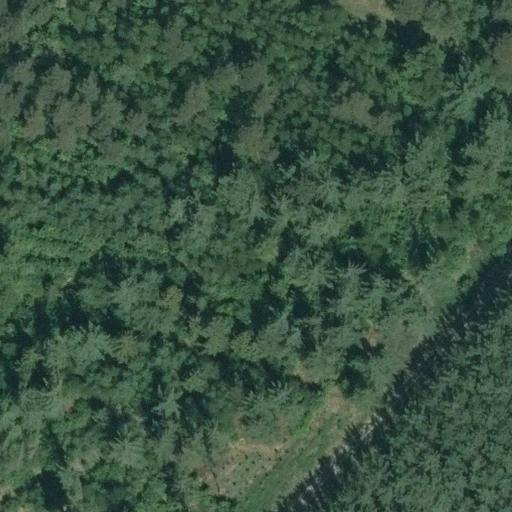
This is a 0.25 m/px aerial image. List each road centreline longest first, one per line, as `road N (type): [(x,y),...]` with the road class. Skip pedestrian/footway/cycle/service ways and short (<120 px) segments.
road 1 (track): [(289,511),(511,271)]
road 2 (track): [(330,0),(511,95)]
